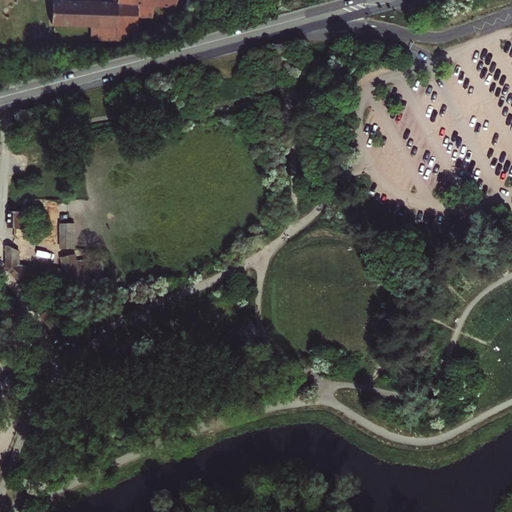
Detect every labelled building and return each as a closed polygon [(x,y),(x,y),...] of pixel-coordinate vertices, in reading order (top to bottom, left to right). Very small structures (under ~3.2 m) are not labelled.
[(52,0),(52,15),(91,17),(117,18),(118,2),(131,3),(131,7),(136,8),(158,9),(158,0),(52,0)] [(117,18),(91,17),(90,30),(117,32),(117,30),(136,31),(136,8),(131,7),(131,3),(118,2),(117,18)] [(172,11),(164,16),(141,25),(145,34),(167,26),(177,20),(172,11)] [(23,225),(23,223),(23,209),(10,208),(9,224),(13,225),(23,225)] [(77,222),(61,222),(61,248),(77,248),(77,222)] [(9,244),(7,246),(5,266),(9,270),(19,279),(79,286),(76,272),(68,271),(24,266),(19,263),(21,249),(9,244)] [(80,272),(74,250),(62,254),(68,271),(76,272),(80,272)] [(51,307),(41,313),(49,325),(59,319),(51,307)]
